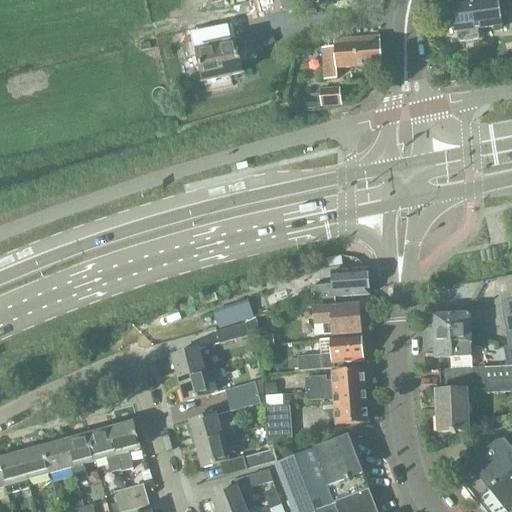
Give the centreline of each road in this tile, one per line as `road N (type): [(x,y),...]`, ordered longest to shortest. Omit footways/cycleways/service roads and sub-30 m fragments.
road 1 (secondary): [(0,319),(156,260),(402,202)]
road 2 (secondary): [(403,165),(159,222),(0,279)]
road 3 (tertiary): [(434,511),(406,445),(402,202)]
road 4 (residential): [(184,511),(137,363),(0,425)]
road 5 (unclassified): [(403,165),(407,0)]
